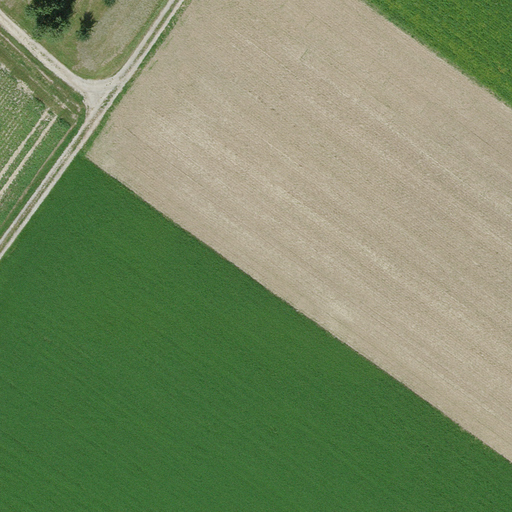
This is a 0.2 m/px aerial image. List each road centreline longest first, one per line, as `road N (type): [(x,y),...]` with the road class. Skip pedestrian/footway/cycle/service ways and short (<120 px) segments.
road 1 (track): [(180,0),(0,257)]
road 2 (track): [(0,17),(103,112)]
